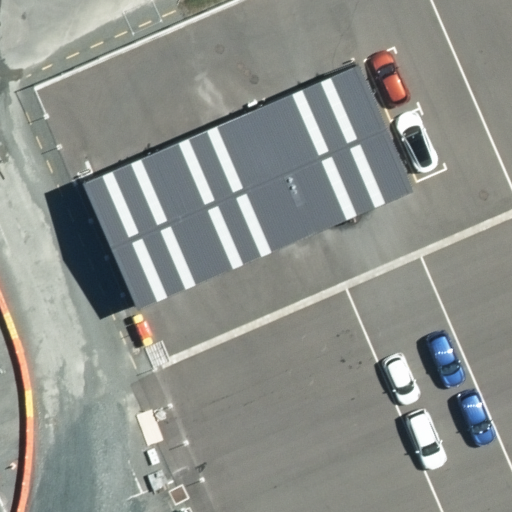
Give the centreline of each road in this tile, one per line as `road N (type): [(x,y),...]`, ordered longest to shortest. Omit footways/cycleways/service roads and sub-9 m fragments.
road 1 (unknown): [(246,298),(511,180)]
road 2 (unknown): [(317,0),(258,35),(222,79),(207,130),(210,194)]
road 3 (unknown): [(42,375),(246,298)]
